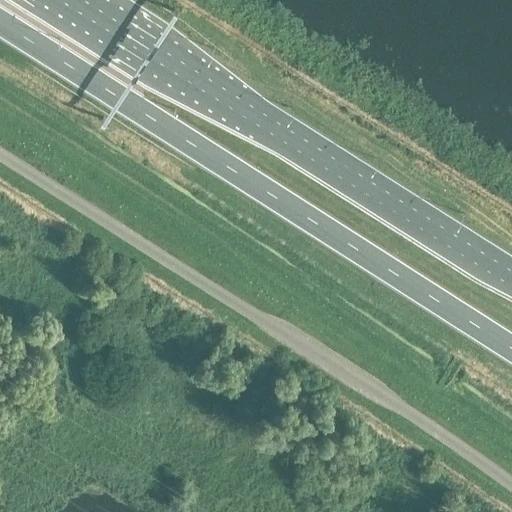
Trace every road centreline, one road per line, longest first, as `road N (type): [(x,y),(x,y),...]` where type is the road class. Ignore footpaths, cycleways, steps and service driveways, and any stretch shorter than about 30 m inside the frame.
road 1 (unclassified): [(511,485),(0,153)]
road 2 (trunk): [(0,22),(511,349)]
road 3 (trunk): [(511,273),(69,0)]
